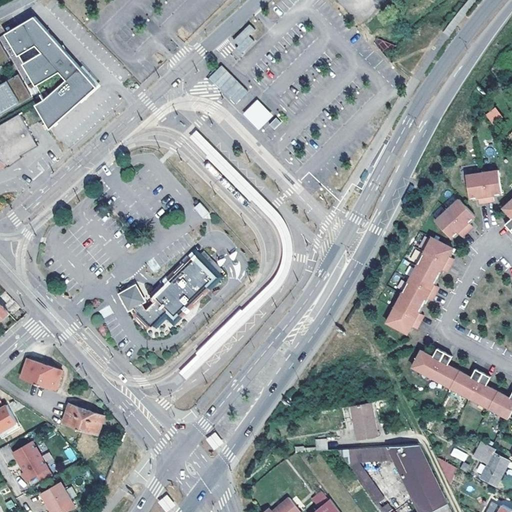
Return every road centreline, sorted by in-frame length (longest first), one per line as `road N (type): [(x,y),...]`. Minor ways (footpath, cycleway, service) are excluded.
road 1 (secondary): [(213,476),(320,324),(443,100),(511,5)]
road 2 (secondary): [(494,0),(437,73),(308,297),(187,443)]
road 3 (residential): [(259,0),(0,232)]
road 4 (residential): [(511,254),(504,246),(481,259),(444,333),(511,370)]
road 5 (residential): [(45,319),(172,463)]
road 6 (residential): [(187,443),(63,314)]
